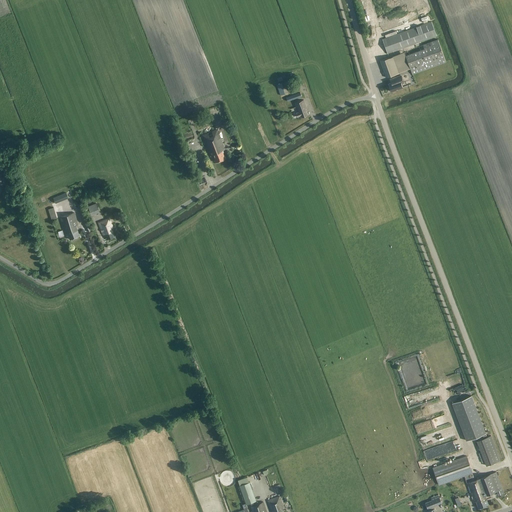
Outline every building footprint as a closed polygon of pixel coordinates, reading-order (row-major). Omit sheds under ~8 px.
[(431,22),(382,39),(387,53),(402,48),(436,36),(431,22)] [(424,49),(405,55),(410,69),(412,74),(446,62),(438,39),(423,45),(424,49)] [(393,56),(380,61),(386,77),(399,73),(393,56)] [(387,84),(390,91),(402,87),(400,82),(402,81),(400,75),(389,79),(390,83),(387,84)] [(277,85),(281,96),(285,94),(282,84),(277,85)] [(286,97),(288,101),(302,97),(300,93),(286,97)] [(301,116),(301,117),(307,115),(305,109),(307,108),(304,100),(294,103),(298,112),(295,113),(296,117),(301,116)] [(202,135),(210,157),(214,155),(216,162),(225,159),(221,150),(224,149),(217,130),(202,135)] [(53,198),(55,203),(68,198),(66,192),(53,198)] [(87,228),(88,231),(90,230),(89,228),(90,227),(81,203),(78,204),(86,229),(87,228)] [(96,204),(88,207),(90,214),(99,210),(96,204)] [(48,209),(52,219),(57,218),(54,207),(48,209)] [(69,235),(70,239),(80,236),(76,225),(78,224),(74,213),(60,217),(66,236),(69,235)] [(111,228),(113,227),(109,218),(98,222),(103,235),(105,234),(107,239),(114,236),(111,228)] [(451,403),(466,441),(485,433),(470,395),(451,403)] [(476,440),(486,465),(500,460),(490,435),(476,440)] [(495,472),(474,480),(466,456),(432,468),(438,485),(464,476),(473,503),(475,502),(478,509),(488,505),(484,495),(496,490),(498,495),(503,493),(495,472)] [(267,501),(271,511),(282,511),(283,511),(281,508),(283,507),(279,496),(267,501)] [(425,504),(427,509),(442,503),(438,496),(432,499),(433,501),(425,504)] [(250,507),(252,511),(266,511),(263,502),(250,507)]
